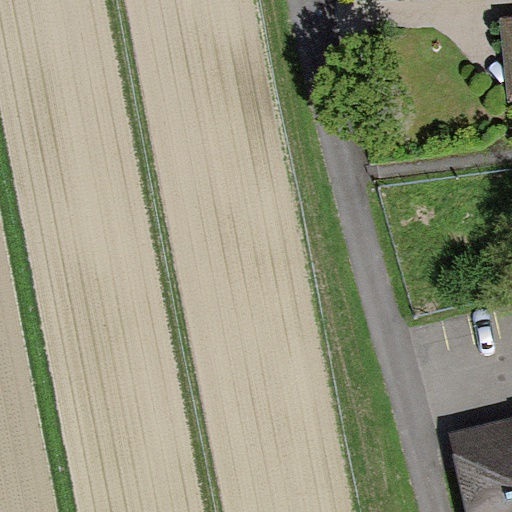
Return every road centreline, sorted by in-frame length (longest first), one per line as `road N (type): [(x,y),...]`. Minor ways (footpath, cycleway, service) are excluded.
road 1 (residential): [(340,168),(427,511)]
road 2 (unclassified): [(298,0),(340,168)]
